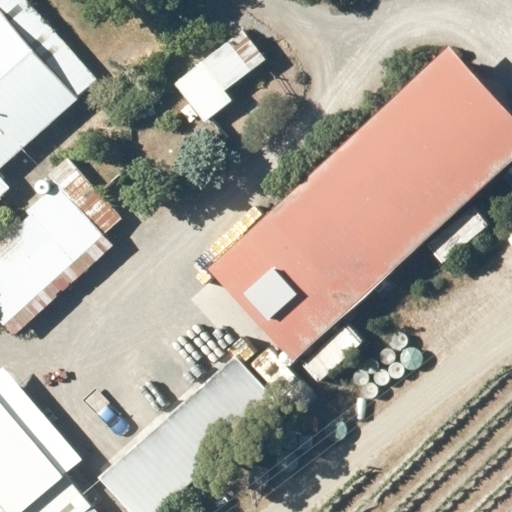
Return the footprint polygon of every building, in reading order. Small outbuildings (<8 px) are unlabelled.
[(0,0),(0,151),(76,84),(0,0)] [(269,58),(254,40),(231,59),(226,53),(188,84),(216,119),(246,94),(237,84),(269,58)] [(511,148),(511,128),(439,47),(188,270),(271,363),(511,148)] [(0,328),(120,221),(69,164),(0,225),(0,328)] [(160,511),(276,409),(230,357),(81,490),(101,511),(160,511)] [(68,511),(83,500),(0,407),(0,511),(68,511)]
